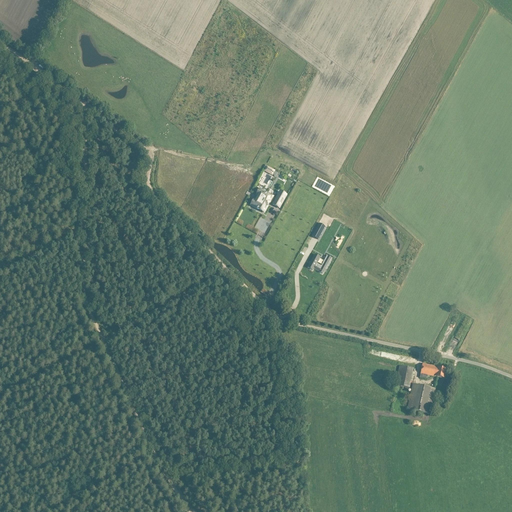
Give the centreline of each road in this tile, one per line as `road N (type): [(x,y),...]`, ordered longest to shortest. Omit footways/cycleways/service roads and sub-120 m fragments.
road 1 (track): [(0,41),(149,151),(151,188),(242,287)]
road 2 (unclassified): [(242,287),(305,327),(511,377)]
road 3 (track): [(190,511),(130,402),(84,291)]
road 4 (unknown): [(174,511),(78,315),(84,291)]
road 5 (track): [(103,340),(227,266)]
